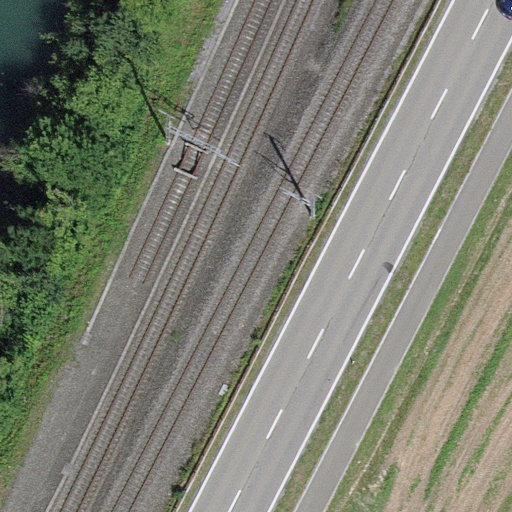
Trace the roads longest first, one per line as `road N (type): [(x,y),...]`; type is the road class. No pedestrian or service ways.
road 1 (primary): [(227,511),(486,0)]
road 2 (track): [(306,511),(511,113)]
